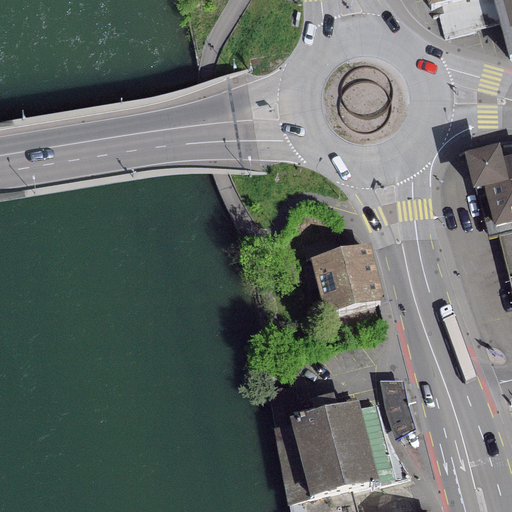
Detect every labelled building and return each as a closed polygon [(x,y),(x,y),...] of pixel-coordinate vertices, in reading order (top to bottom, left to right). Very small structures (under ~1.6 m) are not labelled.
[(429,0),(432,10),(439,9),(472,0),(429,0)] [(511,0),(472,0),(439,9),(441,17),(439,17),(445,40),(502,26),(511,60),(511,0)] [(474,196),(475,196),(485,235),(490,238),(495,236),(497,242),(511,238),(511,167),(496,172),(494,164),(468,170),(474,196)] [(511,238),(497,242),(511,304),(511,238)] [(364,253),(313,266),(326,320),(378,307),(364,253)] [(286,393),(269,396),(277,434),(288,432),(284,412),(289,411),(286,393)] [(298,468),(302,467),(311,501),(318,505),(289,511),(353,511),(350,497),(393,486),(385,454),(377,449),(374,437),(379,429),(374,410),(356,415),(354,405),(332,410),(329,406),(313,410),(312,416),(315,425),(293,431),(297,449),(293,450),(298,468)]
